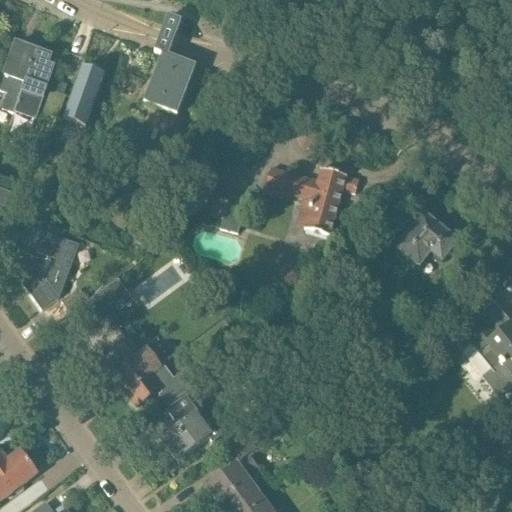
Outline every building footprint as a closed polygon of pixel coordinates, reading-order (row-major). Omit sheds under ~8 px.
[(160,57),(142,105),(146,106),(143,115),(172,127),(165,145),(178,150),(189,124),(176,118),(176,117),(193,71),(194,69),(167,59),(170,52),(177,34),(178,32),(180,24),(168,20),(165,27),(164,29),(158,47),(155,54),(155,55),(160,57)] [(3,77),(0,83),(0,94),(5,96),(0,110),(0,111),(11,116),(7,126),(8,126),(24,84),(35,53),(33,52),(32,50),(27,48),(24,49),(14,45),(3,77)] [(24,84),(8,126),(19,130),(23,118),(35,122),(52,69),(46,67),(49,58),(47,58),(46,55),(40,53),(38,54),(35,53),(24,84)] [(81,69),(62,122),(85,130),(104,77),(81,69)] [(66,98),(50,93),(42,116),(58,121),(66,98)] [(346,180),(346,178),(321,171),(317,184),(270,171),(264,194),(282,199),(283,195),(305,201),(297,227),(330,237),(342,192),(355,196),(358,184),(346,180)] [(165,201),(154,197),(151,204),(162,208),(165,201)] [(246,202),(229,198),(228,201),(214,198),(208,219),(222,222),(220,231),(237,236),(246,202)] [(459,244),(424,217),(396,253),(419,270),(431,255),(443,265),(459,244)] [(41,257),(60,264),(68,244),(55,239),(58,231),(40,224),(37,232),(29,229),(14,269),(15,269),(14,272),(17,276),(15,278),(41,314),(60,301),(37,268),(41,257)] [(139,231),(134,245),(153,251),(158,237),(139,231)] [(134,290),(163,273),(156,261),(126,278),(134,290)] [(119,315),(134,304),(118,282),(87,304),(97,318),(113,307),(119,315)] [(80,292),(62,305),(70,315),(88,303),(80,292)] [(475,309),(445,339),(453,348),(464,340),(490,372),(481,381),(498,401),(511,389),(511,326),(499,310),(485,321),(475,309)] [(323,343),(314,334),(305,343),(315,352),(323,343)] [(128,365),(110,378),(122,394),(125,392),(137,409),(159,393),(161,395),(158,397),(167,409),(199,386),(187,371),(173,381),(163,366),(159,369),(146,351),(140,356),(137,353),(128,340),(116,349),(128,365)] [(384,352),(363,365),(378,389),(399,376),(384,352)] [(178,429),(161,442),(178,464),(209,441),(213,446),(222,439),(210,422),(206,425),(198,414),(198,415),(186,399),(166,413),(178,429)] [(232,449),(241,462),(267,442),(258,430),(232,449)] [(511,462),(511,445),(498,457),(506,467),(511,462)] [(0,504),(2,502),(37,476),(20,454),(7,464),(4,460),(0,454),(0,504)] [(461,464),(462,466),(453,474),(470,495),(480,487),(481,489),(489,482),(469,457),(461,464)] [(207,489),(223,511),(236,511),(258,496),(244,477),(257,468),(249,458),(207,489)] [(350,475),(364,492),(379,480),(364,463),(350,475)] [(373,492),(364,499),(371,508),(380,501),(373,492)] [(269,511),(258,496),(236,511),(269,511)]
